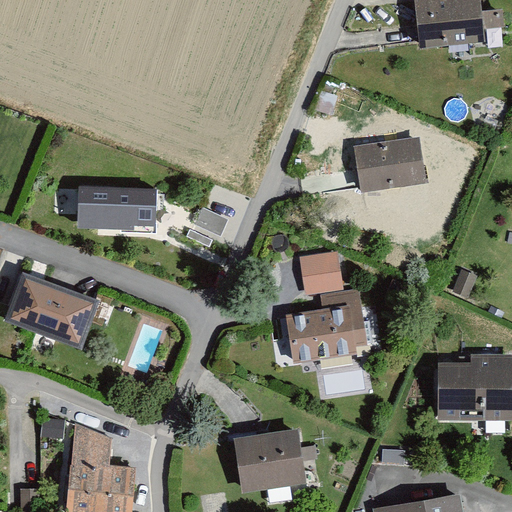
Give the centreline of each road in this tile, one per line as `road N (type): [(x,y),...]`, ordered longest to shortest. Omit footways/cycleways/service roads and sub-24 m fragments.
road 1 (residential): [(211,318),(340,0)]
road 2 (residential): [(211,318),(84,261),(0,236)]
road 3 (residential): [(160,511),(158,433),(211,318)]
